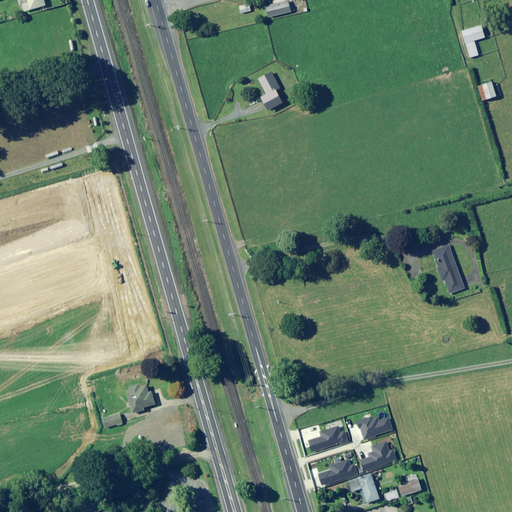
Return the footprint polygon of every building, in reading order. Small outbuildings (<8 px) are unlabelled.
[(27,0),(29,3),(23,4),(25,12),(47,6),(45,0),(27,0)] [(292,12),(290,2),(267,7),(269,18),(292,12)] [(251,12),(250,5),(240,7),(241,13),(251,12)] [(488,37),(485,25),(462,31),(469,58),(478,55),(474,41),(488,37)] [(282,88),(273,72),(259,80),(267,95),(262,97),(269,111),(283,103),(276,91),(282,88)] [(494,88),(492,82),(478,86),(482,101),(500,96),(497,87),(494,88)] [(464,289),(448,246),(432,252),(437,267),(436,267),(442,283),(444,282),(449,294),(464,289)] [(153,390),(146,392),(144,386),(126,392),(133,414),(145,410),(145,408),(157,404),(153,390)] [(124,424),(122,415),(104,419),(106,428),(124,424)] [(311,433),(309,427),(299,429),(301,435),(311,433)] [(363,444),(358,428),(335,434),(340,451),(363,444)] [(340,465),(343,476),(356,472),(353,462),(340,465)] [(356,480),(364,504),(381,499),(373,474),(356,480)] [(420,491),(417,479),(408,482),(409,485),(399,488),(401,497),(420,491)] [(398,498),(396,490),(385,494),(387,501),(398,498)]
